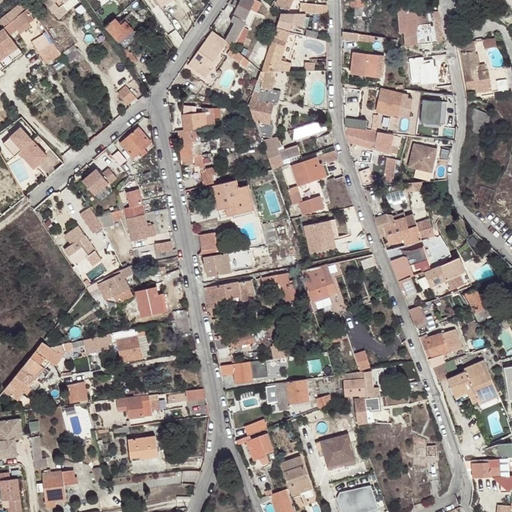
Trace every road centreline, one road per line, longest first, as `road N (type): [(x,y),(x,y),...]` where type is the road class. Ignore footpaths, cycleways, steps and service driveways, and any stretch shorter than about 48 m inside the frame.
road 1 (residential): [(426,511),(447,504),(460,480),(341,148),(336,0)]
road 2 (residential): [(223,431),(157,102)]
road 3 (residential): [(511,256),(454,203),(459,100),(443,0)]
road 4 (residential): [(30,204),(157,102)]
road 5 (unknown): [(82,162),(44,135),(9,89),(28,64)]
road 6 (residential): [(157,102),(163,80),(220,0)]
